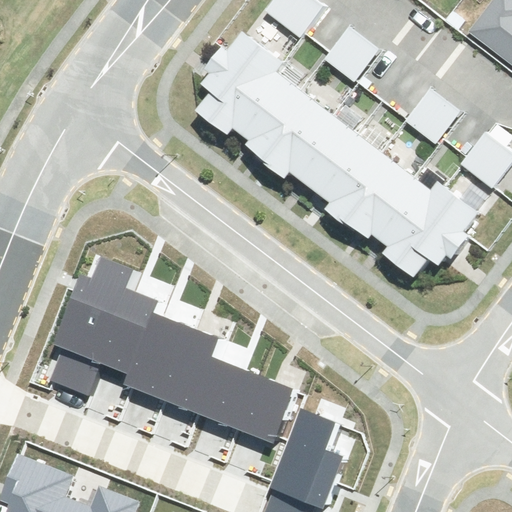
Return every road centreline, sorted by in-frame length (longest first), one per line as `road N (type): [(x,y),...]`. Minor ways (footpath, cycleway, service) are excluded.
road 1 (residential): [(75,104),(455,405)]
road 2 (residential): [(245,491),(0,400)]
road 3 (residential): [(378,0),(511,106)]
road 4 (residential): [(0,232),(42,146),(75,104)]
road 5 (residential): [(75,104),(154,0)]
